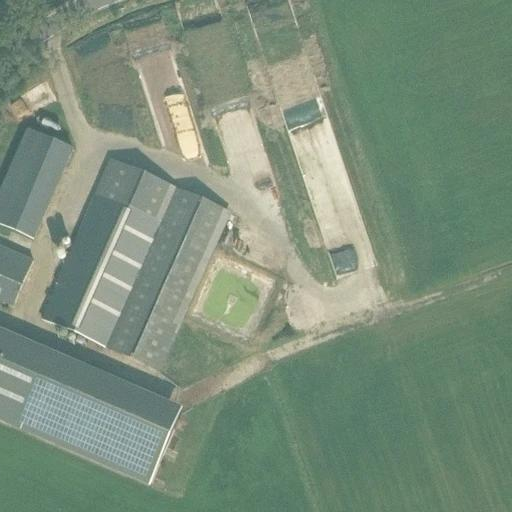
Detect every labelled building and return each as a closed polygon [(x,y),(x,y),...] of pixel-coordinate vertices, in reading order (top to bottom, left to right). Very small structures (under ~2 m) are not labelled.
[(27,131),(20,147),(65,166),(72,151),(31,133),(27,131)] [(204,140),(213,165),(227,160),(218,135),(204,140)] [(20,147),(0,193),(46,213),(65,166),(20,147)] [(42,323),(157,374),(227,215),(112,163),(42,323)] [(0,193),(0,228),(33,242),(46,213),(0,193)] [(0,302),(15,309),(34,262),(0,246),(0,302)] [(0,416),(17,424),(39,371),(0,354),(0,416)]
